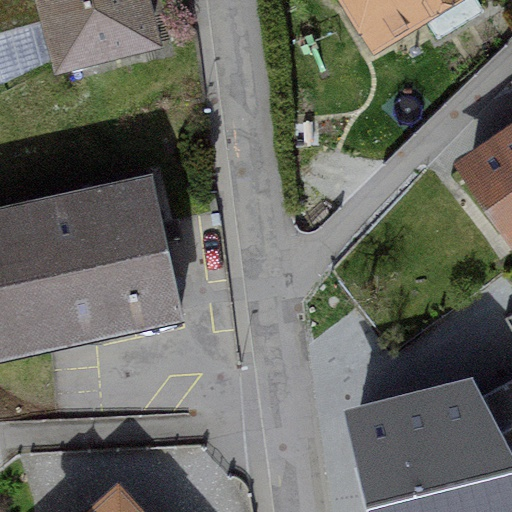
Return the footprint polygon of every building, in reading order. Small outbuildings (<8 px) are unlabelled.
[(0,0),(0,26),(50,14),(46,0),(0,0)] [(150,36),(141,0),(46,0),(50,14),(62,58),(150,36)] [(354,0),(376,36),(422,8),(438,34),(480,8),(475,0),(354,0)] [(511,135),(470,163),(511,224),(511,135)] [(0,346),(181,308),(153,177),(0,210),(0,346)] [(511,378),(473,399),(511,470),(511,378)] [(511,511),(511,470),(473,399),(466,386),(361,412),(385,511),(511,511)] [(132,511),(117,495),(97,511),(132,511)]
